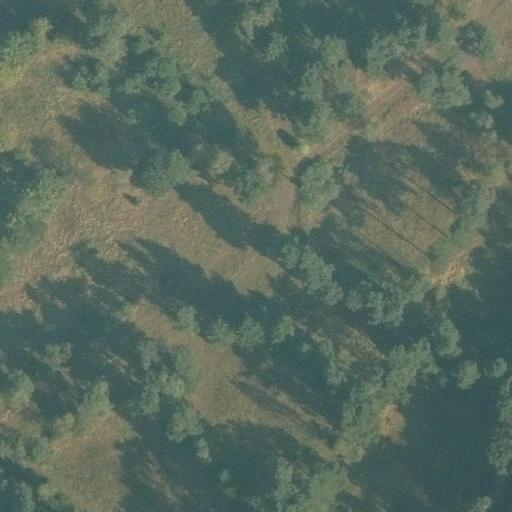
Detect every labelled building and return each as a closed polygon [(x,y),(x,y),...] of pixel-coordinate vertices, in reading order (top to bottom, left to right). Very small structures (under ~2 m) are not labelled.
[(240,19),(223,27),(232,45),(248,37),(240,19)] [(378,28),(352,37),(358,57),(384,48),(378,28)] [(164,60),(181,52),(176,43),(159,51),(164,60)] [(504,70),(511,64),(511,56),(505,46),(493,55),(504,70)] [(82,54),(76,72),(97,78),(103,61),(82,54)] [(270,60),(254,68),(262,85),(278,78),(270,60)] [(138,86),(145,73),(124,62),(117,76),(138,86)] [(148,128),(170,122),(166,105),(144,111),(148,128)] [(404,141),(421,136),(416,119),(400,124),(404,141)] [(369,153),(382,167),(397,153),(384,139),(369,153)] [(49,143),(41,154),(54,164),(62,153),(49,143)] [(346,179),(333,189),(343,201),(356,191),(346,179)] [(150,216),(195,271),(236,237),(217,213),(218,212),(193,181),(150,216)] [(321,253),(337,252),(336,231),(320,232),(321,253)] [(354,290),(372,294),(377,275),(359,271),(354,290)] [(407,405),(414,417),(430,409),(423,396),(407,405)] [(110,424),(95,430),(100,443),(115,437),(110,424)]
